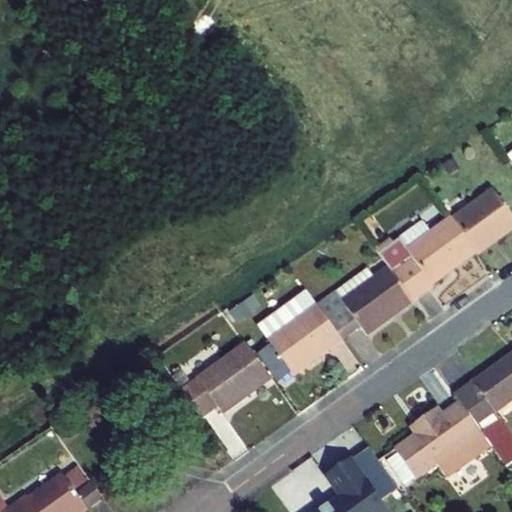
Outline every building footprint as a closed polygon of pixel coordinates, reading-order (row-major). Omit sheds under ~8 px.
[(452,220),(476,253),(478,255),(511,230),(511,216),(493,191),(452,220)] [(389,268),(413,302),(433,288),(432,285),(476,253),(452,220),(451,218),(430,233),(423,222),(393,244),(378,254),(389,268)] [(378,254),(393,244),(390,240),(376,250),(378,254)] [(317,306),(342,341),(361,328),(367,336),(413,302),(389,268),(374,279),(367,269),(317,306)] [(236,323),(249,313),(243,305),(230,314),(236,323)] [(294,376),(342,341),(317,306),(268,341),(294,376)] [(223,415),(271,380),(246,344),(181,391),(202,420),(218,408),(223,415)] [(511,353),(504,359),(506,361),(499,367),(497,364),(454,395),(460,403),(491,447),(506,467),(511,462),(511,436),(496,414),(511,401),(511,353)] [(395,450),(398,454),(416,479),(436,464),(447,479),(491,447),(460,403),(442,416),(437,408),(419,421),(424,429),(416,435),(395,450)] [(416,435),(424,429),(419,421),(410,427),(416,435)] [(416,479),(398,454),(386,463),(404,487),(416,479)] [(327,475),(341,496),(318,511),(390,511),(351,458),(327,475)] [(7,511),(86,511),(88,511),(88,510),(77,495),(63,476),(29,500),(27,498),(7,511)] [(77,495),(88,510),(98,503),(103,500),(92,484),(77,495)]
